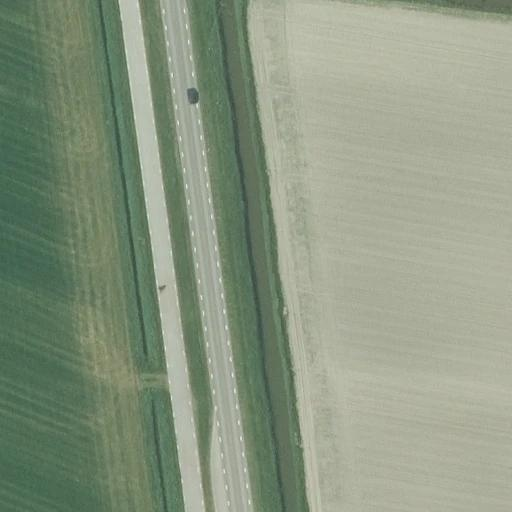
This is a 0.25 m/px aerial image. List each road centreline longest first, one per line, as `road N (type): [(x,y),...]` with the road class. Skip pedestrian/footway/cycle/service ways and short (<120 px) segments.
road 1 (unclassified): [(194,511),(126,0)]
road 2 (primary): [(238,511),(171,0)]
